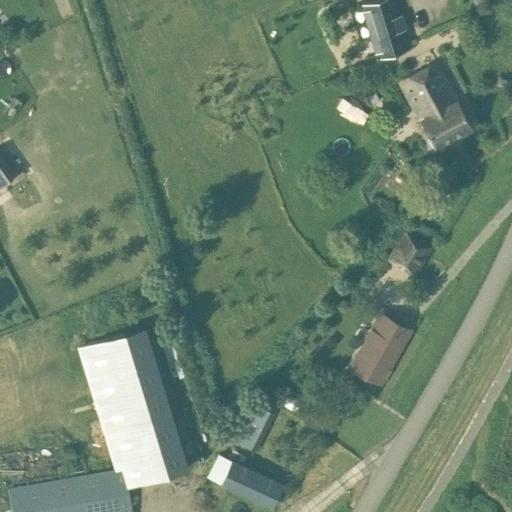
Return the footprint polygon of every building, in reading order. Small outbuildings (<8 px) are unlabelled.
[(396,0),(374,0),(360,5),(377,58),(411,48),(396,0)] [(469,126),(433,62),(398,81),(433,145),(469,126)] [(0,185),(16,174),(0,152),(0,185)] [(414,220),(419,213),(411,207),(406,213),(414,220)] [(434,247),(404,229),(387,259),(417,277),(434,247)] [(294,239),(281,251),(316,287),(328,275),(294,239)] [(350,366),(380,383),(411,328),(381,311),(350,366)] [(187,467),(144,325),(77,345),(114,468),(121,466),(122,467),(8,488),(12,511),(131,511),(128,486),(187,467)] [(288,391),(282,401),(289,406),(295,396),(288,391)] [(273,414),(249,402),(232,438),(256,450),(273,414)] [(281,484),(218,453),(207,475),(270,506),(281,484)]
